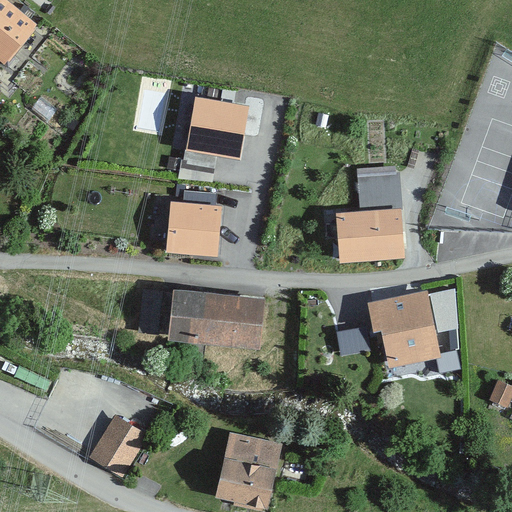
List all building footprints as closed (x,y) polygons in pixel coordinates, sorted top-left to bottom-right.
[(36,26),(4,0),(0,0),(0,61),(4,64),(36,26)] [(246,114),(197,106),(190,153),(238,161),(246,114)] [(219,213),(173,210),(170,254),(216,258),(219,213)] [(402,259),(399,215),(340,219),(343,264),(402,259)] [(265,300),(174,289),(168,336),(259,347),(265,300)] [(437,358),(425,292),(367,302),(373,334),(383,332),(389,367),(437,358)] [(342,326),(343,350),(368,349),(367,324),(342,326)] [(511,392),(511,388),(496,383),(489,403),(507,409),(511,392)] [(145,434),(111,416),(90,457),(124,475),(145,434)] [(281,443),(230,431),(214,498),(265,510),(281,443)]
